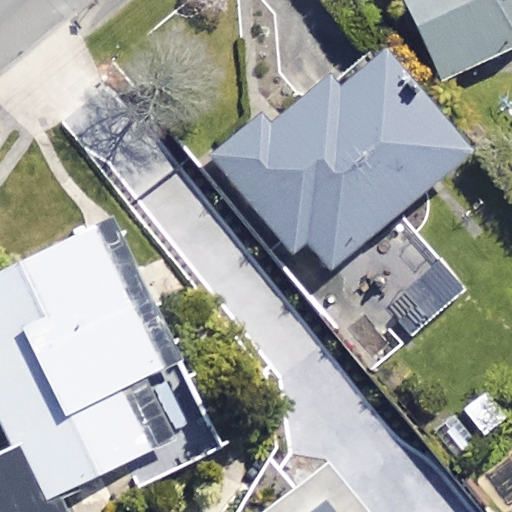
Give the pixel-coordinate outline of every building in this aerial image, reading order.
[(511,32),(511,0),(394,0),(449,77),(511,32)] [(461,147),(363,32),(211,161),(310,276),(461,147)] [(215,445),(99,210),(0,259),(0,425),(11,447),(0,452),(0,511),(61,511),(50,489),(153,438),(168,468),(215,445)] [(463,289),(432,252),(400,279),(430,315),(463,289)] [(327,511),(314,496),(294,511),(327,511)]
